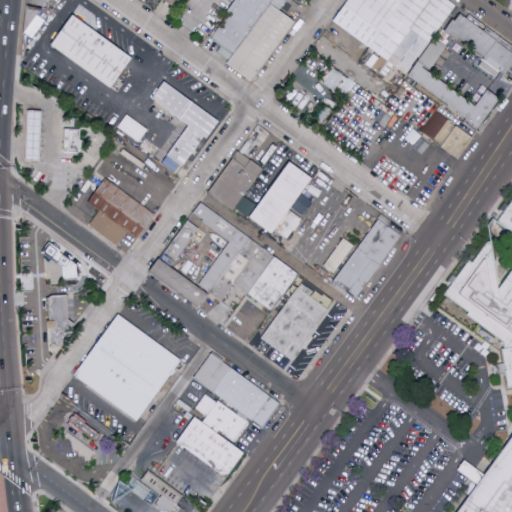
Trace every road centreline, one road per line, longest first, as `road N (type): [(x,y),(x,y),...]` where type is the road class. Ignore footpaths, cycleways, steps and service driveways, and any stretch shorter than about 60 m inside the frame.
road 1 (residential): [(440,239),(111,0)]
road 2 (residential): [(133,277),(331,0)]
road 3 (primary): [(511,135),(316,409)]
road 4 (residential): [(316,409),(133,277)]
road 5 (residential): [(10,432),(35,412),(133,277)]
road 6 (residential): [(133,277),(0,181)]
